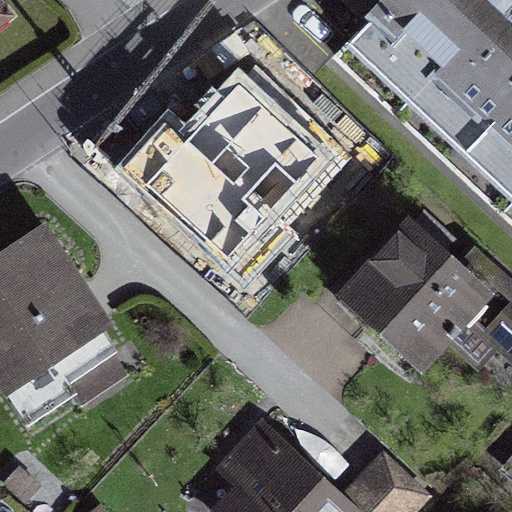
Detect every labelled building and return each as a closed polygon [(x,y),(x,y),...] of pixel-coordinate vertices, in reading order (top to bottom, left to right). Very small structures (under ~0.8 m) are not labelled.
[(0,0),(0,32),(17,19),(1,0),(0,0)] [(511,0),(392,0),(335,60),(511,227),(511,0)] [(356,167),(360,163),(267,72),(182,160),(218,193),(211,200),(272,254),(336,187),(356,167)] [(356,167),(336,187),(374,221),(392,201),(356,167)] [(407,223),(339,299),(422,378),(450,347),(480,373),(498,354),(511,367),(511,279),(476,248),(460,267),(407,223)] [(46,225),(0,254),(0,390),(21,421),(84,380),(83,377),(118,355),(106,334),(115,328),(46,225)] [(211,511),(361,511),(344,496),(264,421),(215,471),(234,488),(211,511)] [(385,452),(344,496),(361,511),(421,511),(434,498),(385,452)] [(511,460),(502,473),(511,481),(511,460)] [(43,488),(20,466),(4,486),(26,507),(43,488)]
